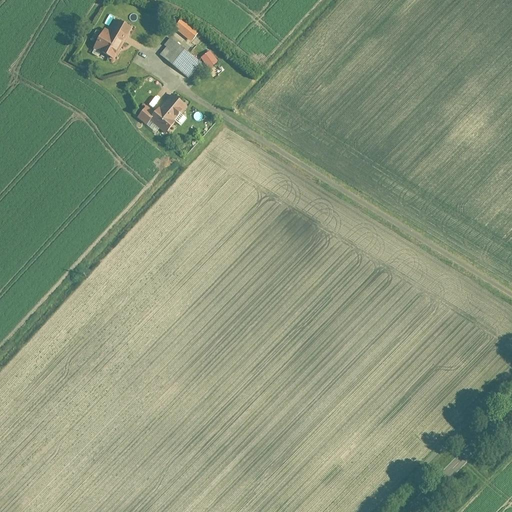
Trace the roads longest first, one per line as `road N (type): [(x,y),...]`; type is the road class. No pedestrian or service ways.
road 1 (residential): [(511,296),(180,89),(161,67)]
road 2 (tertiary): [(511,411),(413,511)]
